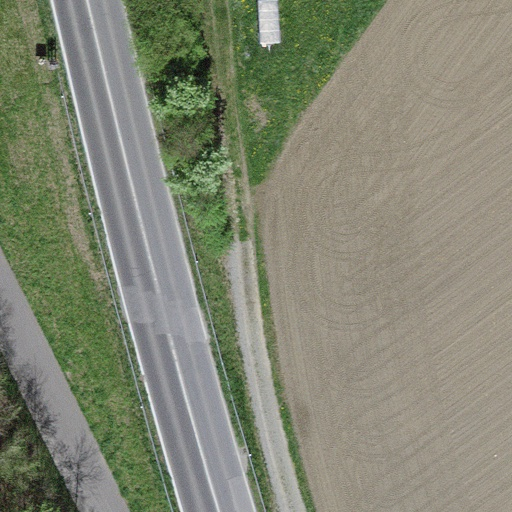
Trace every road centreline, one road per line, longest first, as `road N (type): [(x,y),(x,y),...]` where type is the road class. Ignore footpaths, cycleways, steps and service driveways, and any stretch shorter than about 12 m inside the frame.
road 1 (secondary): [(216,511),(86,0)]
road 2 (track): [(293,511),(243,334),(200,0)]
road 3 (track): [(108,511),(0,290)]
